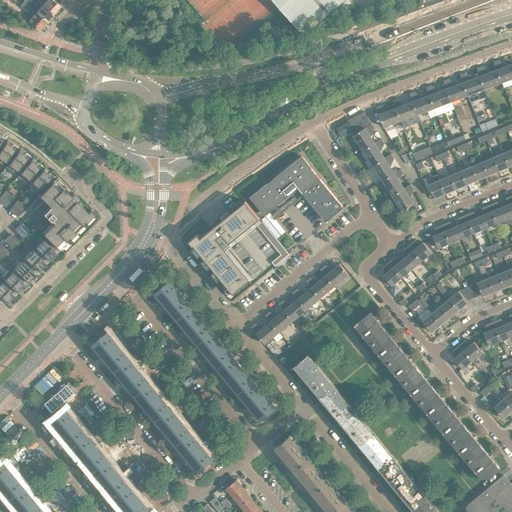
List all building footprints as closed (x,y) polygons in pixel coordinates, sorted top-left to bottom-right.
[(46,21),(53,13),(42,4),(38,8),(28,0),(24,0),(23,1),(46,21)] [(38,0),(42,4),(53,13),(60,6),(53,0),(38,0)] [(273,0),(303,34),(335,7),(341,14),(352,5),(348,0),(273,0)] [(44,24),(46,21),(23,1),(19,5),(28,13),(29,12),(33,15),(29,20),(39,29),(41,28),(42,28),(45,24),(44,24)] [(494,61),(497,69),(502,82),(511,78),(511,63),(503,67),(498,60),(494,61)] [(477,68),(480,76),(485,88),(502,82),(497,69),(486,73),(482,66),(477,68)] [(465,72),(460,74),(463,82),(468,95),(485,88),(480,76),(469,80),(465,72)] [(443,81),(446,88),(451,101),(468,95),(463,82),(452,86),(448,79),(443,81)] [(431,85),(426,87),(429,95),(434,107),(451,101),(446,88),(435,92),(431,85)] [(409,93),(412,101),(417,114),(434,107),(429,95),(419,99),(414,91),(409,93)] [(397,98),(393,100),(396,107),(400,120),(417,114),(412,101),(402,105),(397,98)] [(383,127),(400,120),(396,107),(385,111),(381,104),(376,106),(379,113),(378,113),(383,127)] [(364,111),(358,114),(366,127),(371,123),(364,111)] [(358,114),(352,117),(360,130),(364,127),(366,127),(358,114)] [(347,120),(355,133),(360,130),(352,117),(347,120)] [(341,137),(352,131),(347,122),(336,128),(341,137)] [(368,133),(369,132),(374,127),(371,123),(366,127),(364,127),(360,130),(355,133),(353,135),(363,150),(374,143),(368,133)] [(507,131),(505,126),(499,128),(501,134),(507,131)] [(490,132),(484,135),(486,140),(491,138),(492,138),(490,132)] [(480,143),(486,140),(484,135),(477,137),(480,143)] [(453,137),(446,140),(449,145),(455,143),(453,137)] [(381,138),(374,143),(363,150),(372,165),(384,158),(378,148),(384,142),(381,138)] [(7,140),(0,150),(0,162),(1,164),(3,161),(5,162),(6,161),(9,162),(6,166),(6,167),(20,148),(13,144),(12,145),(6,142),(7,140)] [(465,149),(471,147),(469,141),(462,144),(465,149)] [(458,152),(465,149),(462,144),(456,146),(458,152)] [(19,150),(20,149),(20,148),(6,167),(13,172),(15,169),(17,171),(18,169),(21,171),(17,175),(18,175),(32,158),(32,157),(32,158),(25,153),(24,154),(19,150)] [(416,159),(422,157),(419,150),(413,153),(416,159)] [(443,158),(450,156),(447,150),(441,153),(443,158)] [(504,152),(493,157),(499,170),(509,165),(504,152)] [(391,153),(384,158),(372,165),(382,180),(394,173),(387,163),(394,158),(391,153)] [(435,156),(437,161),(443,158),(441,153),(435,156)] [(326,221),(343,207),(311,167),(302,155),(268,183),(267,182),(250,196),(254,202),(264,214),(289,195),(287,193),(296,186),(326,221)] [(493,157),(482,161),(488,174),(499,170),(493,157)] [(33,158),(32,158),(18,175),(25,181),(27,178),(28,180),(29,178),(32,180),(29,184),(45,167),(44,167),(44,168),(37,162),(36,163),(31,159),(33,158)] [(424,167),(421,161),(415,164),(417,169),(424,167)] [(488,174),(482,161),(472,166),(477,179),(488,174)] [(472,166),(461,170),(467,183),(477,179),(472,166)] [(38,195),(39,195),(56,178),(49,172),(48,173),(43,169),(45,168),(45,167),(29,184),(35,190),(38,188),(39,189),(41,188),(43,190),(38,195)] [(401,168),(394,173),(382,180),(392,195),(403,188),(397,178),(403,173),(401,168)] [(467,183),(461,170),(450,175),(456,188),(467,183)] [(429,184),(434,197),(445,193),(440,179),(437,174),(433,176),(435,181),(429,184)] [(450,175),(440,179),(445,193),(456,188),(450,175)] [(53,222),(42,233),(47,238),(47,237),(60,250),(59,248),(61,246),(62,247),(68,242),(67,240),(69,238),(70,239),(76,234),(76,233),(75,232),(83,224),(84,226),(84,225),(83,224),(91,215),(94,212),(90,208),(87,211),(75,200),(77,199),(72,194),(74,193),(73,193),(72,194),(66,188),(65,190),(63,187),(64,186),(58,180),(57,182),(55,179),(56,178),(39,195),(50,206),(43,213),(50,220),(51,219),(53,222)] [(410,183),(403,188),(392,195),(402,211),(414,203),(413,203),(407,193),(413,188),(410,183)] [(5,191),(0,197),(0,201),(4,205),(12,197),(13,197),(5,191)] [(511,194),(506,197),(507,203),(503,205),(508,217),(511,215),(511,194)] [(30,212),(42,202),(38,197),(26,207),(30,212)] [(17,200),(9,209),(16,215),(24,207),(24,206),(17,200)] [(193,236),(188,240),(192,245),(193,245),(194,246),(201,254),(204,258),(211,266),(214,270),(220,278),(224,282),(232,293),(244,283),(248,280),(250,279),(235,260),(223,245),(220,242),(216,237),(221,233),(229,242),(235,237),(254,222),(255,223),(260,219),(259,218),(245,200),(242,202),(237,206),(234,209),(230,212),(229,213),(226,216),(222,219),(221,220),(219,218),(212,223),(207,227),(209,229),(207,231),(200,237),(197,233),(193,236)] [(496,201),(489,204),(497,222),(503,219),(506,226),(511,224),(508,217),(503,205),(499,207),(496,201)] [(485,227),(497,222),(489,204),(482,207),(484,213),(480,215),(485,227)] [(473,211),(466,214),(473,232),(485,227),(480,215),(476,217),(473,211)] [(473,232),(466,214),(458,217),(460,223),(456,225),(461,237),(473,232)] [(449,221),(442,224),(449,242),(461,237),(456,225),(452,227),(449,221)] [(29,231),(21,223),(14,229),(22,238),(30,231),(29,231)] [(449,242),(442,224),(435,227),(437,233),(432,235),(437,247),(438,247),(449,242)] [(18,241),(10,233),(3,239),(12,248),(19,241),(18,241)] [(33,245),(36,248),(37,248),(50,261),(50,260),(48,259),(53,254),(54,255),(60,250),(47,237),(47,238),(44,240),(43,239),(41,241),(39,238),(33,245)] [(415,240),(408,245),(421,260),(430,252),(431,252),(423,242),(419,245),(415,240)] [(492,244),(494,250),(501,247),(498,242),(492,244)] [(492,244),(486,247),(488,252),(494,250),(492,244)] [(403,250),(406,255),(403,258),(411,268),(421,260),(408,245),(403,250)] [(25,257),(24,258),(26,259),(39,271),(38,270),(42,265),(43,266),(49,260),(49,261),(50,261),(37,248),(36,248),(34,251),(32,250),(31,251),(30,251),(24,257),(25,257)] [(502,250),(504,256),(510,253),(508,248),(502,250)] [(482,255),(480,249),(468,254),(471,259),(482,255)] [(286,250),(281,254),(279,256),(282,259),(289,254),(286,250)] [(495,253),(498,258),(504,256),(502,250),(495,253)] [(462,256),(456,259),(458,265),(465,262),(462,256)] [(487,256),(480,259),(483,265),(489,262),(487,256)] [(395,257),(389,262),(401,276),(411,268),(403,258),(399,261),(395,257)] [(14,268),(15,270),(16,269),(28,282),(29,282),(27,280),(32,276),(33,277),(39,271),(26,259),(23,262),(22,260),(20,262),(20,261),(14,267),(14,268)] [(452,267),(458,265),(456,259),(450,262),(452,267)] [(476,267),(483,265),(480,259),(474,262),(476,267)] [(401,276),(389,262),(383,266),(387,272),(383,275),(391,285),(392,285),(391,284),(401,276)] [(324,266),(320,269),(325,275),(334,285),(348,274),(339,263),(339,264),(330,271),(324,266)] [(5,280),(18,292),(17,291),(21,286),(22,287),(28,282),(16,269),(15,270),(13,272),(11,271),(10,273),(7,270),(1,277),(5,280)] [(511,283),(511,275),(509,269),(499,273),(504,286),(511,283)] [(435,278),(436,279),(441,274),(437,270),(432,274),(435,278)] [(430,282),(435,278),(432,274),(431,273),(426,278),(430,282)] [(499,273),(488,278),(493,291),(504,286),(499,273)] [(306,280),(311,287),(320,297),(334,285),(325,275),(316,283),(310,277),(306,280)] [(482,295),(493,291),(488,278),(477,282),(482,294),(482,295)] [(18,293),(18,292),(5,280),(2,283),(1,282),(0,282),(0,296),(5,302),(6,302),(7,303),(8,303),(6,301),(11,297),(12,298),(17,292),(18,293)] [(167,307),(176,318),(191,305),(169,280),(159,288),(157,290),(154,292),(163,303),(162,305),(165,309),(167,307)] [(417,286),(420,291),(426,287),(422,282),(417,286)] [(481,294),(482,294),(477,282),(458,290),(466,300),(467,300),(471,298),(476,295),(476,296),(481,293),(481,294)] [(296,289),(292,292),(298,298),(306,308),(320,297),(311,287),(303,294),(296,289)] [(447,292),(443,287),(439,290),(444,295),(446,293),(447,292)] [(458,290),(449,298),(458,309),(468,301),(466,300),(458,290)] [(404,297),(398,301),(402,306),(408,302),(404,297)] [(279,303),(284,310),(292,320),(306,308),(298,298),(289,306),(282,300),(279,303)] [(458,309),(449,298),(440,305),(449,316),(458,309)] [(420,303),(417,300),(418,300),(416,299),(408,305),(412,310),(420,303)] [(425,310),(429,307),(425,302),(421,305),(425,310)] [(212,331),(191,305),(176,318),(184,328),(183,330),(186,334),(188,333),(197,343),(212,331)] [(440,305),(431,313),(440,324),(449,316),(440,305)] [(278,331),(292,320),(284,310),(275,317),(269,312),(265,315),(270,321),(278,331)] [(357,321),(354,324),(371,344),(386,331),(380,324),(381,322),(378,319),(377,320),(370,312),(358,322),(357,321)] [(431,313),(422,321),(431,331),(440,324),(431,313)] [(500,339),(511,334),(507,323),(503,324),(500,319),(493,321),(500,339)] [(265,343),(278,331),(270,321),(261,329),(255,323),(251,326),(256,332),(256,333),(265,343)] [(489,344),(500,339),(493,321),(486,324),(488,330),(483,332),(488,345),(489,344)] [(105,359),(113,370),(128,357),(107,331),(97,340),(95,342),(92,344),(101,355),(99,356),(103,361),(105,359)] [(218,368),(233,356),(212,331),(197,343),(205,354),(204,355),(207,359),(209,358),(218,368)] [(379,354),(387,364),(402,351),(396,343),(397,341),(394,338),(393,339),(386,331),(371,344),(379,354)] [(272,340),(266,345),(275,356),(281,351),(272,340)] [(465,340),(459,345),(472,359),(481,351),(482,352),(482,351),(473,341),(470,344),(465,340)] [(457,354),(453,358),(462,368),(462,367),(472,359),(459,345),(453,349),(457,354)] [(402,351),(387,364),(403,383),(418,370),(412,362),(413,361),(411,358),(409,359),(402,351)] [(306,379),(314,389),(327,377),(308,354),(294,365),(302,375),(301,377),(304,380),(306,379)] [(230,383),(239,394),(254,381),(233,356),(218,368),(226,379),(225,380),(228,385),(230,383)] [(124,386),(126,384),(134,395),(149,382),(128,357),(113,370),(122,380),(120,381),(124,386)] [(508,359),(501,362),(504,367),(510,365),(508,359)] [(495,375),(500,371),(496,366),(491,370),(495,375)] [(403,383),(419,402),(434,390),(428,382),(429,380),(427,377),(425,378),(418,370),(403,383)] [(325,402),(333,412),(346,400),(327,377),(314,389),(321,398),(320,400),(323,403),(325,402)] [(254,381),(239,394),(247,404),(246,406),(249,410),(251,408),(260,419),(262,417),(263,417),(265,416),(265,415),(275,407),(254,381)] [(147,410),(155,420),(170,408),(149,382),(134,395),(143,405),(141,407),(145,411),(147,410)] [(474,392),(479,388),(475,383),(470,388),(474,392)] [(493,391),(497,388),(493,383),(489,386),(488,385),(480,392),(483,396),(492,389),(493,391)] [(501,392),(497,388),(493,391),(497,396),(501,392)] [(419,402),(435,422),(451,409),(444,401),(445,400),(443,397),(441,398),(434,390),(419,402)] [(503,399),(511,410),(511,409),(511,391),(503,399)] [(503,417),(511,410),(503,399),(494,407),(503,417)] [(346,400),(333,412),(340,421),(339,423),(342,426),(344,425),(352,434),(365,423),(346,400)] [(61,438),(63,436),(72,447),(87,434),(66,408),(55,417),(53,419),(51,421),(60,432),(58,433),(61,438)] [(191,433),(191,432),(170,408),(155,420),(164,431),(162,432),(166,436),(168,435),(176,445),(191,433)] [(437,424),(451,441),(467,429),(460,421),(461,419),(459,416),(457,417),(451,409),(435,422),(437,424)] [(384,446),(365,423),(352,434),(360,444),(358,446),(361,449),(363,448),(371,457),(384,446)] [(451,441),(467,461),(483,448),(476,440),(477,438),(475,436),(473,437),(467,429),(451,441)] [(213,459),(191,433),(176,445),(185,456),(183,457),(187,462),(188,460),(197,471),(200,469),(202,467),(213,459)] [(84,461),(93,472),(108,459),(87,434),(72,447),(81,457),(79,459),(82,463),(84,461)] [(294,470),(309,458),(290,434),(275,447),(283,457),(282,458),(286,461),(294,470)] [(382,471),(390,480),(403,469),(396,460),(384,446),(371,457),(379,467),(377,469),(380,472),(382,471)] [(487,479),(487,478),(499,468),(492,460),(493,458),(491,455),(489,456),(483,448),(467,461),(484,481),(487,479)] [(306,484),(314,494),(329,481),(309,458),(294,470),(302,480),(302,481),(305,485),(306,484)] [(105,487),(114,497),(129,485),(108,459),(93,472),(102,482),(100,484),(103,488),(105,487)] [(10,498),(25,486),(3,460),(2,462),(0,462),(0,488),(1,488),(10,498)] [(422,492),(403,469),(390,480),(398,490),(396,492),(399,495),(401,494),(409,503),(422,492)] [(503,475),(503,474),(466,505),(467,505),(468,505),(470,508),(464,511),(511,511),(511,481),(509,484),(502,476),(503,475)] [(225,488),(233,497),(244,488),(236,479),(225,488)] [(329,481),(314,494),(322,503),(321,504),(324,508),(325,507),(328,511),(339,511),(348,505),(329,481)] [(148,511),(150,510),(129,485),(114,497),(123,508),(121,509),(123,511),(125,511),(126,511),(148,511)] [(44,511),(45,511),(25,486),(10,498),(18,509),(17,510),(17,511),(44,511)] [(240,506),(251,497),(244,488),(233,497),(240,506)] [(438,511),(422,492),(409,503),(415,511),(438,511)] [(214,497),(210,501),(217,510),(220,508),(222,506),(214,497)] [(251,511),(258,506),(251,497),(240,506),(245,511),(251,511)] [(223,511),(231,504),(229,501),(224,505),(222,506),(220,508),(223,511)] [(214,511),(207,503),(203,507),(206,511),(214,511)]
